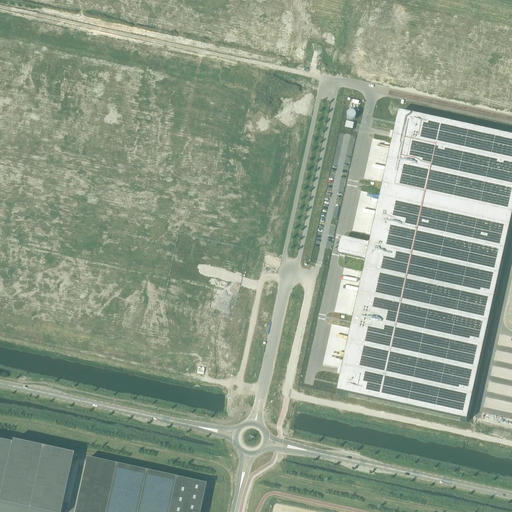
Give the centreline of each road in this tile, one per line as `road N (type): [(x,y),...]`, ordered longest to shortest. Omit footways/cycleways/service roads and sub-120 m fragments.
road 1 (unclassified): [(288,271),(310,276),(287,390),(511,444)]
road 2 (unclassified): [(323,77),(0,6)]
road 3 (primary): [(511,495),(307,450)]
road 4 (primary): [(0,383),(196,426)]
road 5 (unclassified): [(323,77),(283,253),(288,271)]
road 6 (unclassified): [(288,271),(299,257),(338,80)]
road 7 (unclassified): [(511,120),(338,80)]
road 8 (unclassified): [(254,422),(288,271)]
road 9 (unclassified): [(288,271),(265,267),(240,375)]
